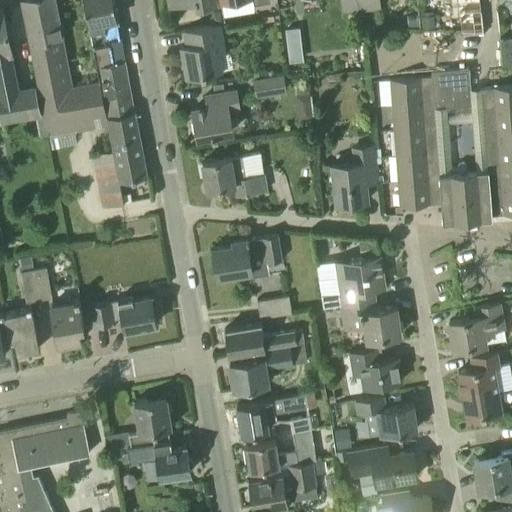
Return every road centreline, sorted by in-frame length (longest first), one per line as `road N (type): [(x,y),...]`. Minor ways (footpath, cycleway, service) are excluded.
road 1 (residential): [(457,511),(405,235)]
road 2 (residential): [(405,235),(173,211)]
road 3 (residential): [(173,211),(134,0)]
road 4 (residential): [(0,396),(198,356)]
road 5 (residential): [(225,511),(198,356)]
road 6 (residential): [(198,356),(173,211)]
